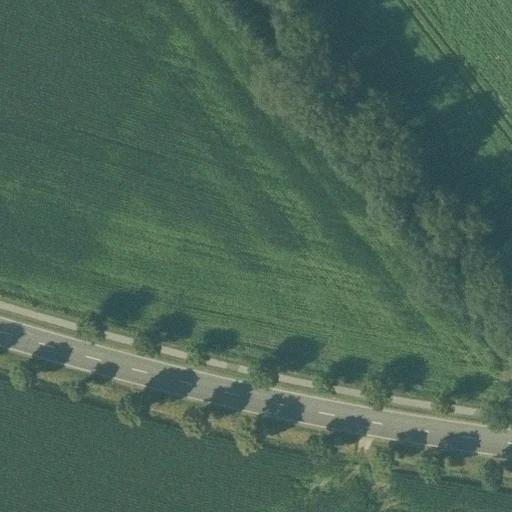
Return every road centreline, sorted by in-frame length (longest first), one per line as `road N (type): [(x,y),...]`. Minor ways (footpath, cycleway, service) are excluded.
road 1 (secondary): [(511,442),(313,411),(0,330)]
road 2 (track): [(511,308),(264,0)]
